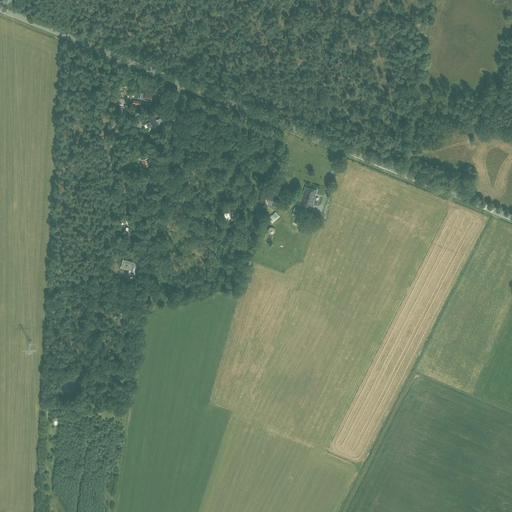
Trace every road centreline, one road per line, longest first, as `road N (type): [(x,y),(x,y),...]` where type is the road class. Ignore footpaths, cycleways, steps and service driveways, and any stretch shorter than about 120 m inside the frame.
road 1 (unclassified): [(511,218),(0,10)]
road 2 (unknown): [(122,59),(112,243)]
